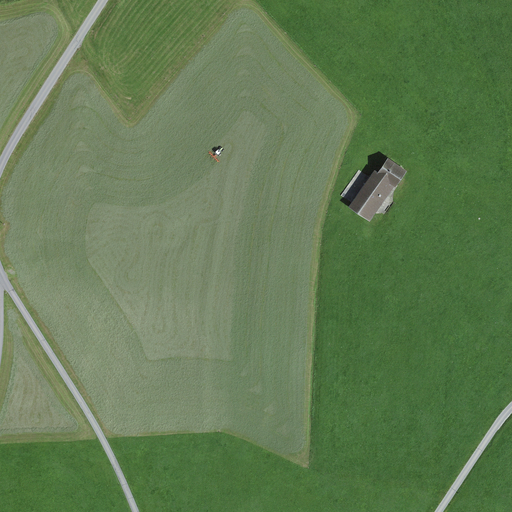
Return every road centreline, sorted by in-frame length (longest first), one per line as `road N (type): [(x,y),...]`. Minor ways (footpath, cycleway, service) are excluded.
road 1 (unclassified): [(136,511),(86,408),(0,275)]
road 2 (unclassified): [(0,166),(103,0)]
road 3 (unclassified): [(511,409),(439,511)]
